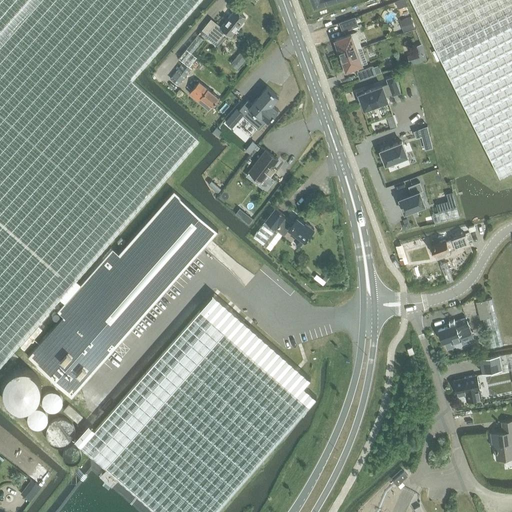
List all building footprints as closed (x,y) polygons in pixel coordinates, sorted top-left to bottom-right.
[(0,0),(0,361),(57,296),(73,278),(197,137),(129,78),(197,0),(0,0)] [(405,0),(398,0),(396,1),(398,9),(408,5),(405,0)] [(511,0),(412,0),(437,49),(432,51),(437,61),(441,58),(500,175),(511,168),(511,0)] [(210,19),(202,29),(217,42),(226,32),(231,36),(237,28),(238,29),(242,24),(240,23),(245,17),(235,9),(221,26),(216,22),(215,23),(210,19)] [(410,16),(402,19),(406,31),(415,28),(410,16)] [(341,22),(339,23),(340,24),(342,31),(358,25),(355,17),(350,19),(341,22)] [(334,38),(340,55),(362,47),(356,31),(352,33),(352,32),(334,38)] [(198,34),(186,48),(191,53),(203,39),(198,34)] [(415,53),(407,55),(410,65),(427,60),(422,43),(413,46),(415,53)] [(244,46),(230,63),(237,69),(251,51),(244,46)] [(367,62),(362,47),(340,55),(345,71),(363,65),(363,64),(367,62)] [(186,48),(179,58),(189,66),(197,57),(191,53),(186,48)] [(190,70),(183,63),(170,79),(178,85),(190,70)] [(376,75),(373,65),(357,71),(360,80),(376,75)] [(362,89),(355,92),(358,101),(360,100),(364,110),(373,107),(389,101),(387,96),(391,94),(392,95),(401,92),(395,76),(386,79),(387,83),(383,85),(383,84),(363,91),(362,89)] [(211,107),(219,98),(199,81),(189,93),(208,109),(211,106),(211,107)] [(237,108),(225,121),(232,127),(244,114),(254,123),(253,124),(257,126),(259,127),(264,121),(265,121),(266,120),(268,121),(278,110),(272,104),(279,96),(267,86),(252,103),(247,99),(239,109),(237,108)] [(427,126),(413,131),(416,138),(422,136),(429,134),(427,126)] [(429,134),(422,136),(425,149),(433,147),(429,134)] [(402,141),(380,150),(386,163),(396,160),(397,162),(408,158),(402,141)] [(272,165),(277,159),(266,150),(249,173),(259,180),(264,172),(270,177),(276,168),(272,165)] [(212,180),(208,184),(218,192),(221,188),(212,180)] [(411,194),(399,198),(405,212),(425,204),(420,191),(423,190),(420,182),(408,186),(411,194)] [(235,206),(244,193),(234,186),(226,200),(235,206)] [(70,308),(27,356),(72,395),(218,229),(173,189),(141,225),(136,220),(78,285),(73,281),(65,291),(69,295),(64,302),(70,308)] [(453,191),(446,193),(448,200),(448,201),(455,199),(453,191)] [(438,211),(432,213),(434,222),(460,216),(457,206),(438,211)] [(275,207),(265,221),(276,229),(285,217),(286,216),(285,215),(275,207)] [(246,213),(242,219),(249,224),(253,218),(246,213)] [(304,242),(314,229),(305,221),(304,223),(297,217),(293,223),(285,217),(276,229),(282,234),(283,235),(288,229),(296,236),(294,240),(301,245),(303,241),(304,242)] [(265,221),(253,236),(270,249),(282,234),(276,229),(265,221)] [(450,251),(469,244),(466,234),(446,240),(446,239),(438,242),(438,243),(431,246),(431,247),(430,248),(431,251),(433,252),(434,257),(437,256),(438,257),(444,255),(444,256),(451,254),(450,251)] [(233,261),(230,267),(236,271),(233,276),(248,284),(254,272),(233,261)] [(447,282),(453,280),(446,261),(440,264),(447,282)] [(316,274),(313,277),(323,285),(325,281),(316,274)] [(89,423),(75,439),(157,511),(214,511),(316,396),(304,386),(311,378),(214,293),(95,429),(89,423)] [(490,348),(503,345),(492,298),(479,301),(490,348)] [(443,343),(445,348),(453,345),(453,344),(461,341),(460,338),(472,334),(471,332),(475,331),(472,324),(469,325),(466,318),(448,324),(448,326),(438,330),(443,343)] [(482,372),(502,369),(499,354),(480,358),(482,372)] [(467,400),(481,397),(476,375),(454,380),(457,395),(465,393),(467,400)] [(69,404),(63,410),(78,422),(83,416),(69,404)] [(511,420),(502,422),(503,431),(493,432),(494,443),(496,442),(499,458),(511,456),(511,420)] [(79,460),(79,447),(67,448),(68,461),(79,460)] [(404,471),(393,480),(397,485),(408,475),(404,471)] [(41,486),(33,481),(22,495),(30,501),(41,486)]
